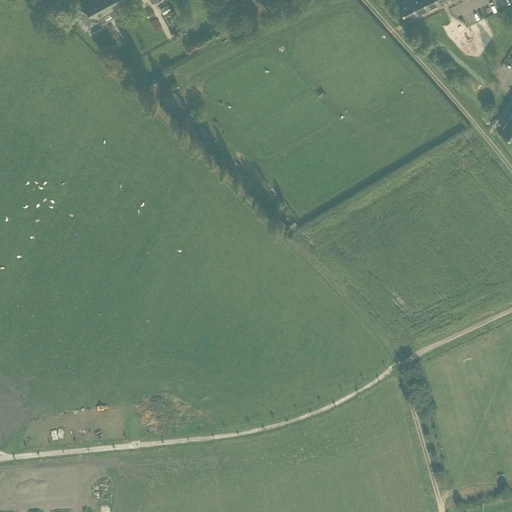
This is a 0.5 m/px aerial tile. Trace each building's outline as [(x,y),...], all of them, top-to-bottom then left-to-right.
[(89,2),(78,8),(91,32),(102,26),(98,17),(129,0),(95,0),(90,3),(89,2)] [(417,11),(411,0),(405,0),(399,3),(406,17),(417,11)] [(411,0),(417,11),(428,6),(425,0),(411,0)] [(156,81),(148,85),(150,89),(151,89),(152,90),(153,89),(153,88),(158,85),(156,81)] [(180,104),(171,112),(179,121),(188,113),(180,104)] [(511,121),(509,119),(502,130),(511,137),(511,121)] [(201,127),(198,130),(204,136),(208,133),(201,127)]
